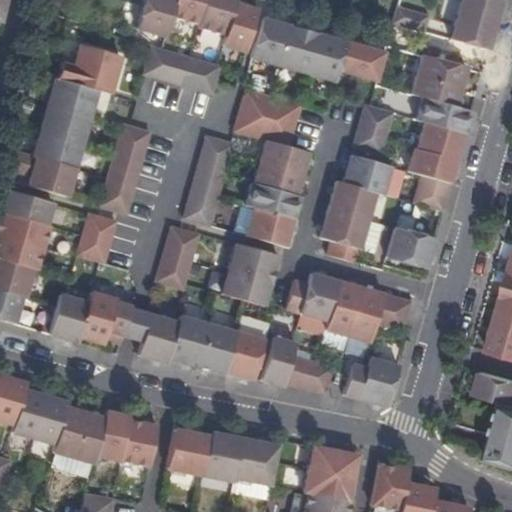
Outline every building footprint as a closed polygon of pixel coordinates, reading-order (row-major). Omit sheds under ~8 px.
[(234,0),(141,0),(129,38),(157,47),(168,15),(197,24),(196,27),(222,36),(219,46),(242,53),(253,10),(233,3),(234,0)] [(500,0),(460,0),(448,39),(486,50),(500,0)] [(427,15),(396,6),(391,23),(422,31),(427,15)] [(381,52),(259,17),(248,59),(331,82),(335,71),(374,82),(383,53),(381,52)] [(29,156),(11,151),(6,171),(26,177),(24,186),(63,197),(94,91),(106,93),(116,57),(75,46),(70,65),(58,62),(53,79),(51,78),(29,156)] [(216,67),(149,47),(141,74),(209,94),(216,67)] [(452,106),(462,68),(415,55),(406,94),(416,97),(452,106)] [(248,208),(241,236),(281,246),(295,196),(292,195),(303,152),(284,147),(295,105),(241,91),(228,131),(260,140),(249,183),(247,183),(240,206),(248,208)] [(442,206),(469,112),(452,106),(416,97),(410,120),(418,122),(411,149),(408,148),(402,171),(415,175),(409,202),(441,211),(442,206)] [(387,113),(361,105),(348,145),(375,154),(387,113)] [(119,125),(95,206),(123,213),(145,132),(119,125)] [(228,143),(202,136),(179,218),(205,226),(228,143)] [(386,166),(346,155),(338,183),(331,181),(315,238),(326,241),(323,255),(350,263),(370,193),(377,195),(386,166)] [(0,321),(11,324),(19,296),(22,297),(30,269),(34,270),(47,226),(44,225),(50,203),(2,190),(0,195),(0,321)] [(112,221),(84,214),(74,255),(101,263),(112,221)] [(194,235),(167,227),(152,282),(179,290),(194,235)] [(424,269),(432,239),(390,227),(381,256),(424,269)] [(274,256),(231,243),(217,294),(259,306),(274,256)] [(511,259),(485,351),(511,358),(511,259)] [(405,301),(306,273),(302,284),(290,280),(281,311),(322,322),(320,330),(364,342),(370,323),(397,330),(405,301)] [(119,336),(126,309),(127,306),(112,301),(112,299),(88,292),(84,302),(57,295),(45,334),(74,342),(75,338),(98,344),(99,338),(108,341),(110,333),(119,336)] [(137,341),(145,313),(138,312),(126,309),(119,336),(130,339),(137,341)] [(167,360),(222,376),(223,373),(251,380),(253,374),(262,340),(176,316),(174,322),(145,313),(137,341),(133,355),(164,364),(167,360)] [(116,343),(119,336),(110,333),(108,341),(116,343)] [(270,337),(258,381),(281,387),(282,384),(320,395),(328,367),(287,354),(291,343),(270,337)] [(385,407),(397,366),(365,358),(361,368),(347,364),(337,394),(385,407)] [(484,458),(511,465),(511,380),(480,372),(473,395),(500,403),(484,458)] [(26,384),(0,376),(0,423),(12,427),(10,434),(52,447),(51,453),(91,467),(93,458),(102,419),(66,407),(67,404),(24,390),(26,384)] [(102,419),(93,458),(146,469),(156,427),(127,421),(127,417),(104,412),(102,419)] [(210,437),(172,430),(164,470),(230,483),(231,480),(267,487),(276,447),(211,433),(210,437)] [(346,501),(355,456),(310,447),(301,494),(305,495),(301,511),(346,511),(348,502),(346,501)] [(0,460),(0,490),(8,463),(0,460)] [(467,511),(468,510),(433,502),(434,490),(406,484),(408,472),(378,465),(369,506),(395,511),(467,511)] [(81,495),(80,511),(110,511),(111,497),(81,495)]
